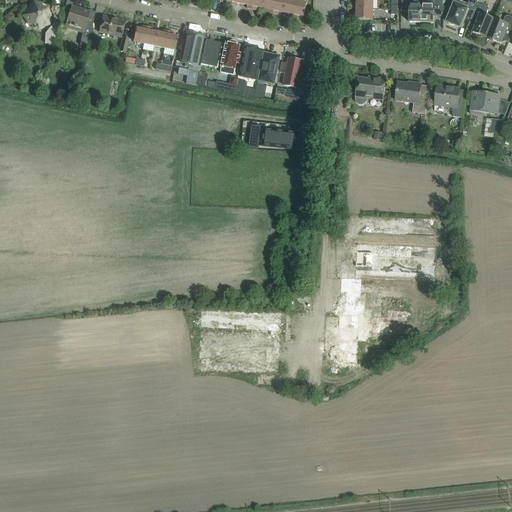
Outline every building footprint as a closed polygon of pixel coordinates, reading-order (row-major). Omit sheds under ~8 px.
[(252,10),(253,0),(243,0),(242,5),(248,6),(247,9),(252,10)] [(263,9),(264,0),(253,0),(252,10),(257,11),(258,8),(263,9)] [(273,15),(275,0),(264,0),(263,9),(268,10),(267,13),(273,15)] [(284,13),(286,0),(275,0),(273,15),(277,16),(278,12),(284,13)] [(293,19),(297,2),(288,0),(286,0),(284,13),(289,14),(288,18),(293,19)] [(373,10),(373,0),(356,0),(357,9),(373,10)] [(401,0),(401,11),(410,12),(409,23),(421,23),(422,5),(422,0),(401,0)] [(422,0),(422,5),(421,23),(433,24),(434,17),(442,17),(442,0),(422,0)] [(451,11),(447,22),(460,27),(467,9),(468,5),(457,0),(451,0),(448,10),(451,11)] [(307,4),(297,2),(293,19),(298,20),(299,16),(304,18),(307,4)] [(33,29),(49,24),(49,7),(37,3),(36,7),(34,7),(31,5),(24,16),(33,29)] [(487,38),(494,20),(486,16),(488,10),(487,7),(477,3),(477,4),(468,26),(474,28),(473,33),(487,38)] [(95,15),(72,8),(66,25),(83,30),(80,45),(88,47),(95,15)] [(372,21),(373,10),(357,9),(356,20),(372,21)] [(59,25),(63,13),(54,13),(53,23),(45,34),(44,43),(53,46),(59,25)] [(509,42),(511,33),(511,17),(508,16),(505,17),(503,23),(494,20),(487,38),(500,44),(502,39),(509,42)] [(124,22),(103,17),(99,32),(121,38),(124,22)] [(144,44),(147,27),(142,26),(141,30),(136,28),(133,42),(144,44)] [(154,46),(157,33),(151,32),(152,28),(147,27),(144,44),(154,46)] [(164,49),(168,31),(163,30),(162,34),(157,33),(154,46),(164,49)] [(173,32),(168,31),(164,49),(163,54),(173,57),(174,51),(175,51),(177,37),(172,36),(173,32)] [(197,66),(203,38),(186,34),(180,63),(185,64),(184,67),(192,69),(193,65),(197,66)] [(125,53),(129,39),(123,38),(119,51),(125,53)] [(217,68),(222,44),(214,42),(213,42),(210,41),(209,41),(206,41),(201,65),(217,68)] [(221,67),(220,73),(234,76),(235,70),(236,65),(239,66),(241,56),(238,55),(240,46),(237,46),(237,44),(235,42),(232,42),(230,43),(229,44),(226,44),(221,67)] [(256,80),(262,51),(246,48),(240,77),(256,80)] [(274,84),(280,57),(264,53),(258,81),(274,84)] [(298,89),(303,62),(288,59),(283,86),(298,89)] [(162,61),(161,65),(160,71),(170,73),(172,63),(162,61)] [(179,68),(178,74),(187,76),(186,83),(186,84),(195,86),(196,85),(197,78),(198,72),(189,70),(179,68)] [(198,72),(197,78),(207,80),(208,74),(198,72)] [(358,78),(356,97),(355,101),(356,103),(359,105),(362,106),(364,105),(366,103),(367,99),(383,101),(386,80),(376,78),(376,81),(358,78)] [(235,91),(235,93),(240,94),(241,87),(246,88),(247,83),(237,80),(236,86),(235,91)] [(413,85),(398,83),(395,101),(413,104),(412,113),(425,115),(428,96),(420,95),(421,84),(413,83),(413,85)] [(255,94),(255,97),(259,98),(261,91),(266,93),(267,87),(257,85),(256,91),(255,94)] [(460,90),(437,87),(435,106),(452,108),(453,117),(463,119),(465,102),(458,101),(460,90)] [(286,91),(277,89),(275,95),(285,97),(286,91)] [(500,95),(493,94),(473,92),(470,112),(498,115),(499,107),(500,95)] [(498,134),(503,121),(492,120),(490,133),(498,134)] [(251,126),(249,149),(258,150),(261,127),(251,126)] [(264,130),(262,147),(312,152),(313,140),(297,139),(297,134),(264,130)] [(360,247),(360,277),(389,277),(389,271),(398,271),(398,268),(439,268),(439,254),(433,254),(433,248),(360,247)] [(336,352),(335,366),(363,367),(364,282),(344,281),(343,284),(337,284),(336,317),(342,317),(342,331),(337,331),(337,345),(342,345),(342,352),(336,352)] [(203,378),(262,379),(261,388),(284,389),(286,314),(205,313),(203,378)] [(402,324),(381,321),(379,335),(400,338),(402,324)]
